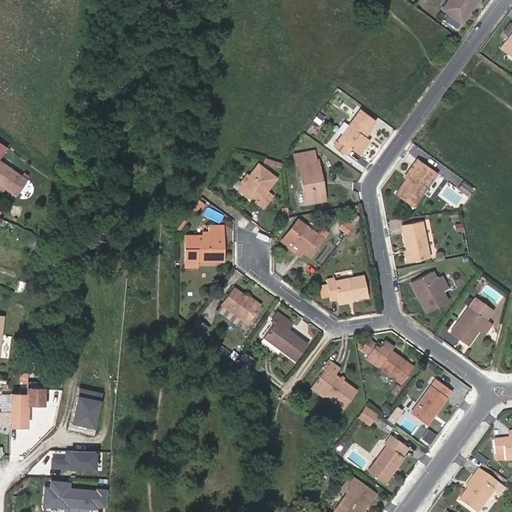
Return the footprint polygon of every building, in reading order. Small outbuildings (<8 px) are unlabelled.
[(473,0),(449,0),(443,8),(461,22),(475,4),(472,1),(473,0)] [(511,30),(505,41),(500,48),(511,56),(511,30)] [(366,139),(365,138),(363,137),(369,129),(374,122),(361,111),(335,146),(346,154),(351,147),(356,152),(366,139)] [(320,113),(315,120),(320,124),(325,117),(320,113)] [(369,141),(366,139),(356,152),(359,154),(369,141)] [(317,184),(321,183),(317,161),(314,161),(313,152),(293,155),(294,165),(299,164),(306,204),(320,201),(317,184)] [(281,163),(265,159),(264,162),(280,167),(281,163)] [(416,168),(408,178),(396,195),(413,207),(437,174),(418,159),(413,166),(416,168)] [(27,180),(0,161),(0,185),(16,197),(27,180)] [(249,193),(252,195),(258,200),(256,203),(263,208),(272,195),(267,191),(276,178),(258,165),(249,176),(244,184),(239,190),(247,196),(249,193)] [(405,176),(408,178),(416,168),(413,166),(405,176)] [(463,183),(459,189),(469,197),(474,191),(463,183)] [(205,205),(199,200),(194,207),(200,212),(205,205)] [(22,207),(12,206),(12,214),(22,214),(22,207)] [(348,233),(354,226),(345,219),(339,227),(348,233)] [(289,246),(290,246),(292,243),(304,252),(311,257),(324,240),(298,220),(283,242),(289,246)] [(407,250),(410,262),(429,258),(422,222),(402,226),(407,250)] [(462,223),(455,225),(456,231),(463,230),(462,223)] [(203,260),(218,260),(218,242),(223,242),(223,232),(204,232),(204,235),(203,241),(197,241),(197,235),(185,235),(186,267),(197,267),(197,260),(197,259),(203,259),(203,260)] [(292,243),(290,246),(302,255),(304,252),(292,243)] [(443,293),(436,279),(432,272),(412,283),(427,312),(448,302),(443,293)] [(337,298),(337,302),(351,299),(366,297),(363,276),(334,281),(333,277),(326,279),(327,284),(328,291),(329,296),(330,300),(337,298)] [(443,276),(436,279),(443,293),(450,289),(443,276)] [(18,279),(15,290),(23,292),(26,282),(18,279)] [(327,284),(320,286),(322,297),(329,296),(328,291),(327,284)] [(248,323),(258,309),(245,299),(246,298),(234,288),(222,304),(248,323)] [(245,299),(258,309),(260,306),(247,296),(246,298),(245,299)] [(479,330),(487,319),(493,311),(476,298),(451,332),(468,346),(479,330)] [(264,337),(280,349),(296,361),(308,344),(289,330),(293,324),(276,312),(271,318),(276,322),(264,337)] [(209,328),(197,319),(189,330),(201,339),(209,328)] [(498,328),(487,319),(479,330),(495,341),(498,328)] [(279,353),(280,349),(264,337),(262,340),(279,353)] [(367,356),(375,345),(368,340),(360,351),(367,356)] [(402,362),(404,360),(391,350),(393,347),(384,340),(379,348),(375,345),(367,356),(366,358),(400,384),(411,369),(402,362)] [(233,350),(229,356),(235,360),(239,354),(233,350)] [(244,352),(240,358),(249,365),(254,359),(244,352)] [(312,386),(326,395),(344,408),(357,390),(343,381),(340,378),(335,375),(339,369),(327,360),(323,367),(325,369),(312,386)] [(413,367),(404,360),(402,362),(411,369),(413,367)] [(420,406),(413,415),(426,425),(451,391),(435,379),(416,404),(420,406)] [(324,397),(326,395),(312,386),(311,388),(324,397)] [(102,398),(103,391),(80,387),(78,394),(102,398)] [(27,394),(27,405),(43,405),(43,389),(27,389),(27,394)] [(27,394),(11,394),(10,426),(26,426),(27,405),(27,394)] [(102,398),(78,394),(73,422),(96,427),(102,398)] [(386,403),(382,409),(387,413),(391,407),(386,403)] [(410,413),(413,415),(420,406),(416,404),(410,413)] [(367,409),(359,418),(369,426),(377,416),(367,409)] [(424,439),(431,443),(436,434),(428,430),(424,439)] [(385,443),(387,445),(368,471),(384,483),(403,457),(401,455),(406,447),(390,436),(385,443)] [(503,454),(504,460),(511,458),(511,437),(508,438),(494,440),(495,455),(503,454)] [(98,471),(99,452),(65,450),(65,458),(52,457),(51,468),(98,471)] [(475,477),(467,488),(459,500),(474,511),(477,511),(493,489),(499,494),(504,488),(496,482),(478,469),(473,476),(475,477)] [(348,492),(358,479),(351,474),(341,487),(348,492)] [(465,486),(467,488),(475,477),(473,476),(465,486)] [(369,498),(371,499),(376,493),(358,479),(348,492),(334,511),(335,511),(359,511),(369,498)] [(45,488),(43,507),(98,511),(98,508),(106,508),(107,491),(72,489),(72,482),(51,480),(50,488),(45,488)] [(359,511),(362,511),(371,499),(369,498),(359,511)]
